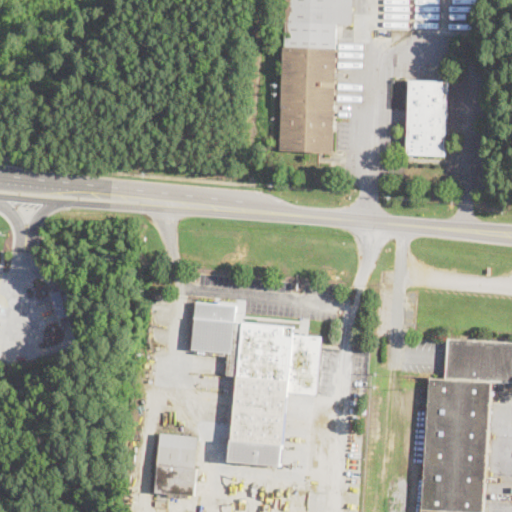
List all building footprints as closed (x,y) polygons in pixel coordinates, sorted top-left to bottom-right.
[(353,0),(353,24),(337,24),(336,49),(339,49),(333,152),(281,151),(282,107),(283,107),(285,46),(286,46),(287,0),(353,0)] [(446,156),(408,155),(410,80),(448,82),(446,156)] [(62,289),(63,294),(68,293),(75,313),(60,318),(52,292),(62,289)] [(317,395),(288,392),(281,466),(230,461),(238,376),(227,375),(229,353),(193,349),(197,302),(236,305),(235,312),(244,313),(243,322),(294,327),(293,334),(322,337),(317,395)] [(511,381),(505,381),(505,391),(490,390),(482,511),(422,511),(431,378),(446,379),(449,340),(511,343),(511,381)] [(193,495),(156,491),(162,433),(199,437),(193,495)]
